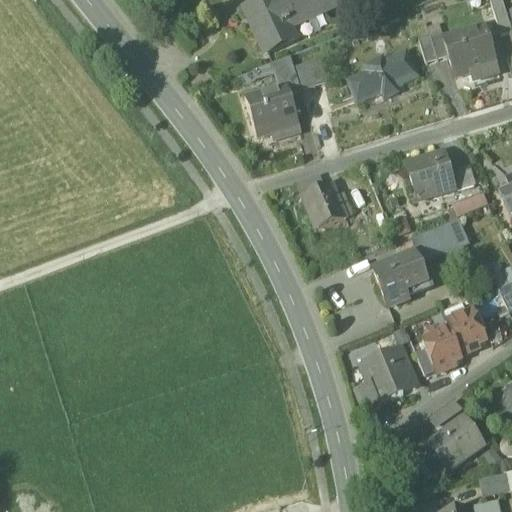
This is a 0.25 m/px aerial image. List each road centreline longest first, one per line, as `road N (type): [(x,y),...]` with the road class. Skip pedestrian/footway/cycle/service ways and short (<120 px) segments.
road 1 (tertiary): [(342,468),(328,404),(283,282),(238,198)]
road 2 (residential): [(511,114),(238,198)]
road 3 (track): [(238,198),(0,287)]
road 4 (tertiary): [(238,198),(84,0)]
road 5 (residential): [(511,349),(342,468)]
